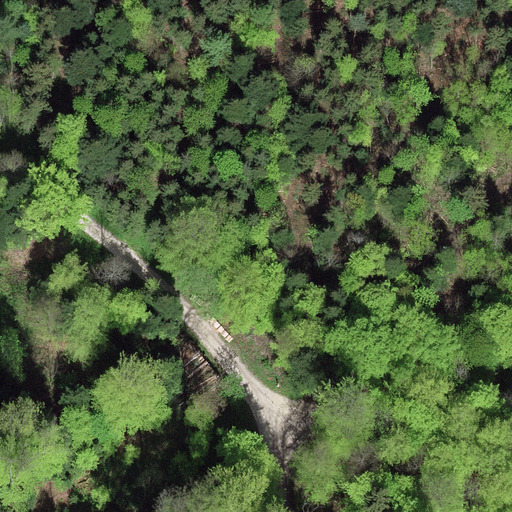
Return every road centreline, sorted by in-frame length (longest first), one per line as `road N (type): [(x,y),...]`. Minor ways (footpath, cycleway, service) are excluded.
road 1 (track): [(0,153),(62,194),(201,322),(289,434)]
road 2 (track): [(511,403),(369,408),(289,434)]
